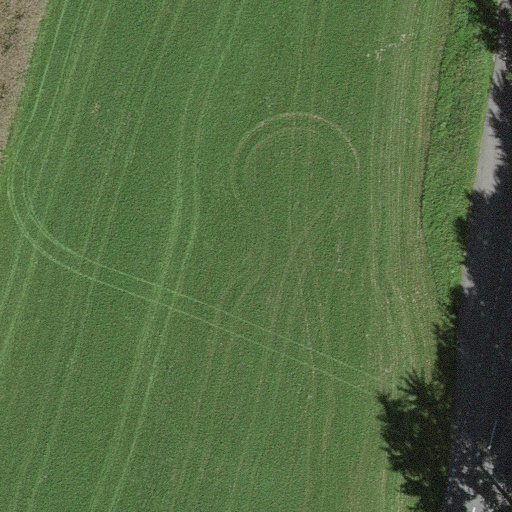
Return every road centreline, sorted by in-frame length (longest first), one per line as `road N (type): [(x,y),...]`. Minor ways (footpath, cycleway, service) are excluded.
road 1 (track): [(511,269),(494,204),(511,40)]
road 2 (tertiary): [(511,354),(472,511)]
